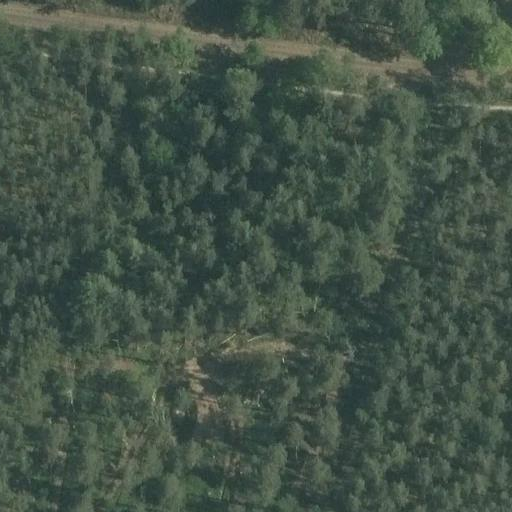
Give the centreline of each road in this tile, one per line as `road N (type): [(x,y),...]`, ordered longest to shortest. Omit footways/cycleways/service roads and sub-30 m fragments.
road 1 (track): [(0,16),(511,81)]
road 2 (track): [(451,77),(336,511)]
